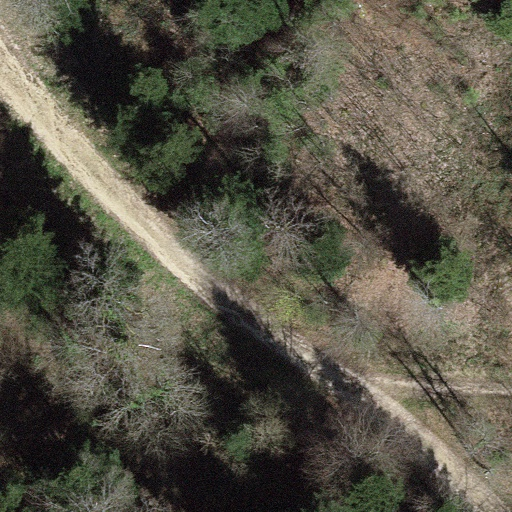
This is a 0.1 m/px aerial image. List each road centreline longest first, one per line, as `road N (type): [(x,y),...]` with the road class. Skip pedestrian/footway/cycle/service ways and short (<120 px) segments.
road 1 (track): [(0,63),(292,379),(463,511)]
road 2 (track): [(292,379),(511,399)]
